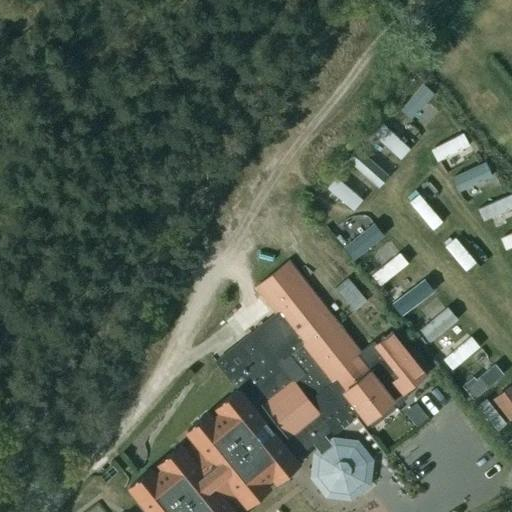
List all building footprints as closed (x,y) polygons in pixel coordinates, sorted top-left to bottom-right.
[(435,96),(424,86),(400,112),(412,122),(435,96)] [(400,161),(409,151),(383,126),(374,136),(400,161)] [(470,148),(463,136),(431,152),(438,164),(470,148)] [(389,179),(359,150),(348,162),(378,190),(389,179)] [(492,180),(486,165),(452,180),(459,195),(492,180)] [(362,202),(336,180),(327,191),(353,213),(362,202)] [(443,224),(419,196),(410,204),(433,232),(443,224)] [(511,211),(511,197),(479,212),(484,224),(511,211)] [(384,239),(375,226),(345,249),(355,262),(384,239)] [(511,248),(511,235),(501,241),(506,252),(511,248)] [(476,265),(455,240),(446,248),(466,273),(476,265)] [(408,266),(400,256),(372,278),(380,288),(408,266)] [(274,314),(217,360),(245,396),(224,413),(228,419),(220,426),(215,420),(194,437),(201,446),(190,455),(187,451),(165,469),(171,475),(163,482),(157,475),(143,486),(136,492),(151,511),(235,511),(247,503),(249,507),(271,490),(269,487),(266,484),(274,477),(279,483),(286,477),(301,466),(295,458),(312,444),(322,456),(320,457),(318,476),(330,491),(349,493),(363,481),(365,462),(354,448),(365,428),(352,412),(356,409),(366,422),(426,375),(391,332),(375,345),(373,342),(360,352),(288,261),(254,288),(259,294),(274,314)] [(350,274),(339,283),(356,306),(367,297),(350,274)] [(476,285),(496,307),(507,297),(487,275),(476,285)] [(433,293),(425,283),(392,307),(400,317),(433,293)] [(458,322),(448,310),(420,332),(430,344),(458,322)] [(479,349),(471,339),(444,361),(452,371),(479,349)] [(504,377),(496,367),(476,383),(474,379),(463,388),(473,401),(504,377)] [(511,391),(497,402),(511,422),(511,391)] [(507,427),(486,402),(477,409),(498,434),(507,427)]
